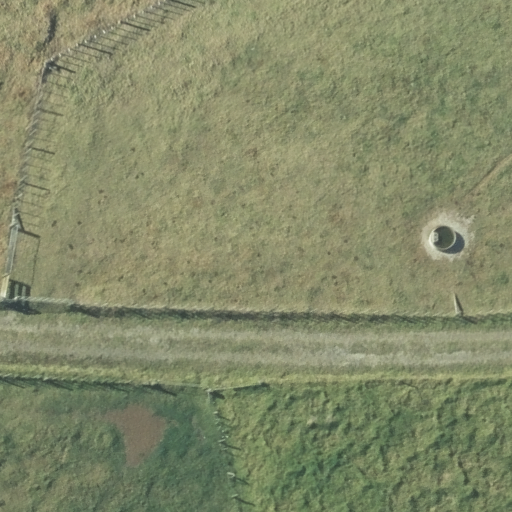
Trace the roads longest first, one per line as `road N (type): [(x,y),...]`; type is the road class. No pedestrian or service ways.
road 1 (track): [(511,176),(277,169),(202,180),(138,201),(62,242),(35,277),(24,335)]
road 2 (track): [(0,333),(375,349),(511,343)]
